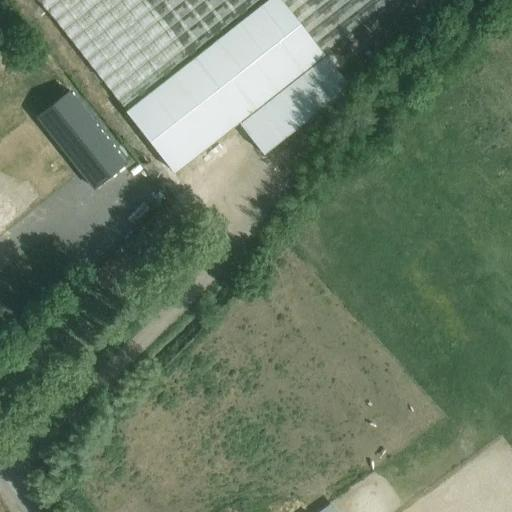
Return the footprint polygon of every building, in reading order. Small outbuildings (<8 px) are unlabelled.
[(7,0),(29,28),(49,12),(174,172),(262,102),(261,100),(271,92),(257,74),(247,82),(214,41),(254,10),(278,40),(300,22),(324,52),(390,0),(7,0)] [(0,128),(24,108),(28,112),(42,100),(0,51),(0,77),(14,95),(0,107),(0,128)] [(115,174),(129,163),(71,92),(37,119),(72,162),(92,145),(115,174)] [(170,253),(192,235),(168,205),(145,223),(170,253)] [(338,511),(332,502),(318,511),(338,511)]
